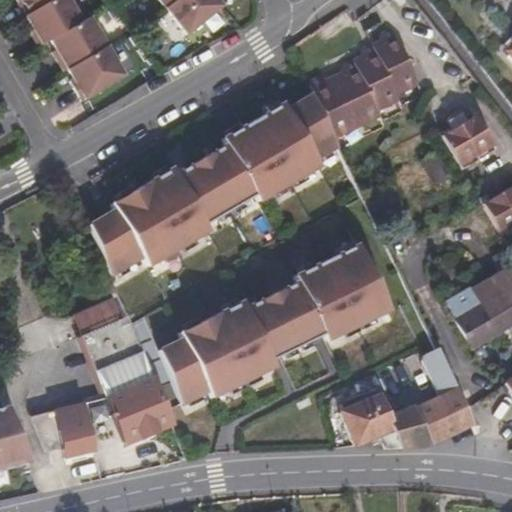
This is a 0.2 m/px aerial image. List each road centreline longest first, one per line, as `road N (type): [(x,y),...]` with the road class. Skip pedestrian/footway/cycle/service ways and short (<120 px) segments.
road 1 (residential): [(73,505),(261,470),(404,465),(511,475)]
road 2 (residential): [(283,24),(190,86),(49,159)]
